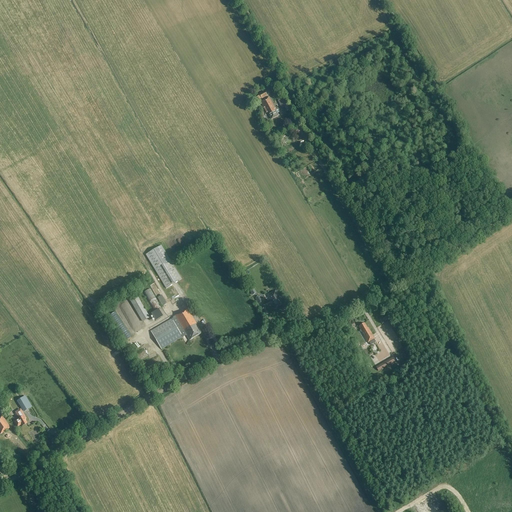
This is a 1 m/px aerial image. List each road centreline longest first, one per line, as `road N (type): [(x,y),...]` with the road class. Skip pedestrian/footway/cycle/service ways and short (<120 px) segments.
road 1 (unclassified): [(0,486),(220,357),(353,312),(511,215)]
road 2 (track): [(392,242),(397,272),(444,346),(459,353),(511,461)]
road 3 (track): [(378,511),(282,336)]
road 4 (track): [(394,288),(298,127)]
